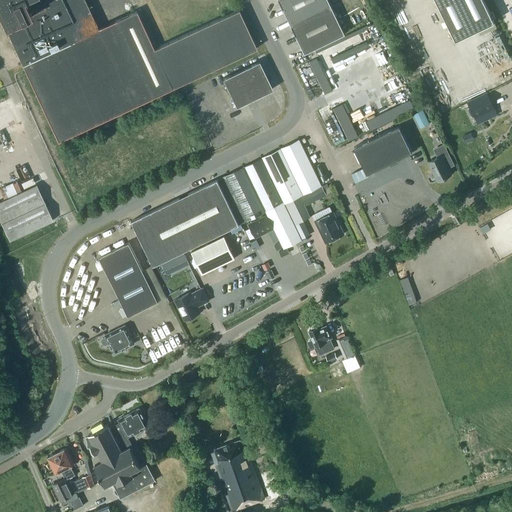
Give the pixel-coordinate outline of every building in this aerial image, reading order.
[(0,0),(0,15),(58,140),(152,96),(171,87),(256,48),(238,9),(153,48),(136,10),(96,28),(83,0),(0,0)] [(296,35),(305,53),(345,33),(329,0),(279,0),(296,35)] [(436,0),(456,40),(478,29),(481,34),(497,27),(483,0),(436,0)] [(331,77),(327,79),(317,56),(309,60),(323,92),(336,87),(331,77)] [(222,78),(236,106),(272,89),(259,61),(222,78)] [(217,82),(199,90),(212,118),(230,109),(217,82)] [(468,101),(478,124),(498,114),(487,92),(468,101)] [(371,126),(414,109),(411,101),(367,117),(371,126)] [(333,106),(349,139),(358,134),(343,102),(333,106)] [(425,115),(422,109),(413,113),(417,120),(425,115)] [(354,146),(367,173),(412,151),(399,125),(354,146)] [(470,132),(462,136),(466,143),(474,139),(470,132)] [(226,175),(220,177),(242,223),(247,220),(248,220),(266,211),(268,214),(275,228),(284,247),(301,239),(294,223),(284,202),(299,195),(321,184),(299,139),(226,175)] [(438,157),(428,162),(438,180),(440,179),(440,180),(445,179),(449,176),(449,175),(451,174),(448,167),(454,164),(447,150),(441,153),(442,155),(438,157)] [(325,167),(317,170),(323,182),(330,178),(325,167)] [(220,177),(132,220),(153,265),(242,223),(220,177)] [(327,183),(322,186),(326,195),(332,192),(327,183)] [(36,185),(0,201),(0,219),(9,240),(52,220),(36,185)] [(305,205),(326,195),(322,186),(322,185),(301,195),(305,205)] [(299,195),(284,202),(294,223),(302,219),(309,216),(299,195)] [(315,220),(326,242),(344,233),(338,220),(336,220),(332,212),(315,220)] [(249,223),(248,223),(255,237),(256,237),(275,228),(268,214),(249,223)] [(498,233),(495,229),(503,225),(502,223),(500,223),(497,217),(482,224),(490,241),(494,239),(492,236),(498,233)] [(191,251),(202,274),(235,258),(224,235),(191,251)] [(129,242),(99,257),(129,316),(158,301),(129,242)] [(265,247),(256,250),(264,269),(272,266),(265,247)] [(162,264),(168,275),(189,264),(184,253),(162,264)] [(401,277),(406,303),(415,301),(410,276),(401,277)] [(190,292),(175,300),(185,319),(200,312),(198,306),(209,300),(203,287),(191,294),(190,292)] [(102,340),(104,344),(106,344),(109,343),(115,353),(123,349),(123,350),(127,348),(127,347),(135,343),(125,325),(105,335),(106,337),(103,338),(102,340)] [(309,330),(313,339),(309,340),(308,343),(310,348),(316,346),(319,354),(333,348),(329,337),(330,337),(326,327),(319,330),(317,326),(309,330)] [(338,339),(346,358),(353,355),(345,336),(338,339)] [(337,359),(334,352),(325,356),(328,362),(337,359)] [(129,447),(131,446),(127,437),(148,426),(138,408),(117,419),(119,422),(113,425),(120,438),(121,438),(126,448),(129,447)] [(87,447),(87,448),(91,448),(94,455),(98,453),(102,461),(94,466),(106,486),(113,482),(122,498),(156,479),(156,478),(155,479),(146,463),(140,466),(129,447),(126,448),(121,451),(107,425),(88,435),(89,436),(85,438),(86,439),(86,441),(87,442),(87,443),(87,444),(87,446),(87,447)] [(263,499),(242,439),(211,450),(232,510),(263,499)] [(74,464),(66,448),(48,457),(56,472),(61,470),(66,479),(75,475),(70,466),(74,464)] [(90,474),(82,477),(87,488),(95,485),(90,474)] [(87,488),(82,477),(72,482),(77,493),(87,488)] [(72,495),(64,478),(53,484),(63,505),(79,497),(77,492),(72,495)]
